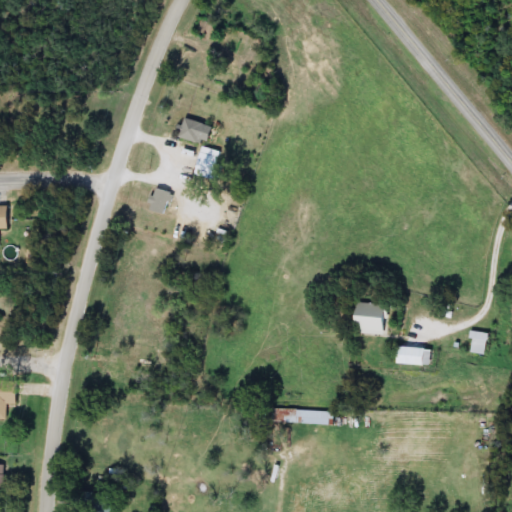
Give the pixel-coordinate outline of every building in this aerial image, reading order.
[(180,136),(188,118),(209,127),(201,145),(180,136)] [(217,174),(198,170),(203,153),(222,157),(217,174)] [(166,216),(149,210),(156,188),(174,194),(166,216)] [(0,207),(12,207),(12,230),(1,230),(1,246),(0,246),(0,207)] [(392,337),(362,334),(365,303),(395,306),(392,337)] [(492,333),(490,355),(473,354),(475,332),(492,333)] [(402,365),(403,348),(436,349),(435,366),(402,365)] [(7,422),(0,420),(0,385),(22,391),(18,406),(12,404),(7,422)] [(300,412),(336,412),(336,424),(300,424),(300,412)]
